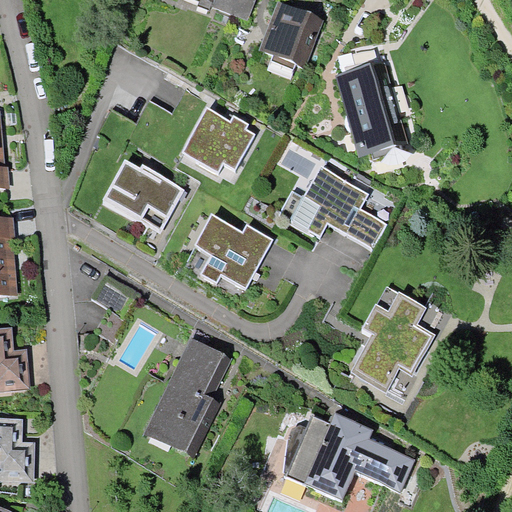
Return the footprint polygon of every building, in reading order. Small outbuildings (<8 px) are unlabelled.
[(183,0),(248,22),(255,0),(183,0)] [(325,28),(276,10),(258,56),(307,74),(325,28)] [(381,65),(331,80),(356,162),(405,147),(381,65)] [(258,137),(203,109),(178,159),(233,187),(258,137)] [(124,161),(100,204),(159,236),(182,193),(124,161)] [(364,199),(316,174),(288,228),(321,245),(327,234),(369,256),(382,231),(354,216),(364,199)] [(266,248),(204,219),(180,270),(242,300),(266,248)] [(0,302),(16,301),(7,221),(0,222),(0,302)] [(426,313),(384,290),(360,334),(371,340),(352,375),(384,392),(395,371),(412,380),(435,338),(417,328),(426,313)] [(9,330),(0,331),(0,391),(27,388),(22,353),(12,355),(9,330)] [(228,364),(184,343),(140,439),(195,464),(221,409),(210,404),(228,364)] [(368,432),(328,415),(297,487),(337,504),(349,476),(399,498),(414,463),(364,442),(368,432)] [(23,420),(0,420),(0,487),(32,487),(32,448),(23,448),(23,420)]
